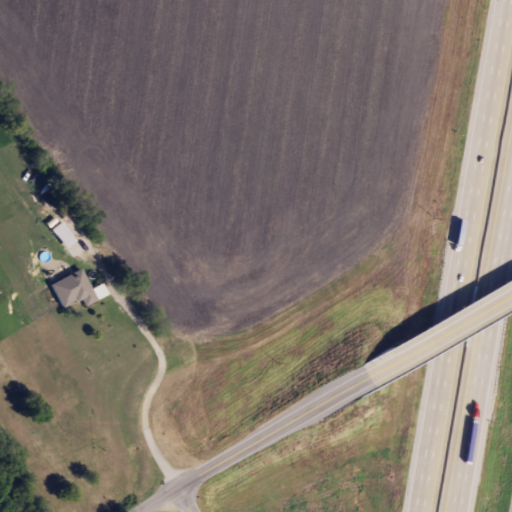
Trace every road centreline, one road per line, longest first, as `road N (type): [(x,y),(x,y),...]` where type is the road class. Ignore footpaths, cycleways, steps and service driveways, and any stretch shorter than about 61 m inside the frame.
road 1 (motorway): [(511,0),(422,511)]
road 2 (motorway): [(448,511),(511,153)]
road 3 (residential): [(128,511),(380,363)]
road 4 (residential): [(90,288),(122,293),(159,345),(163,361),(146,418),(174,485)]
road 5 (residential): [(380,363),(511,285)]
